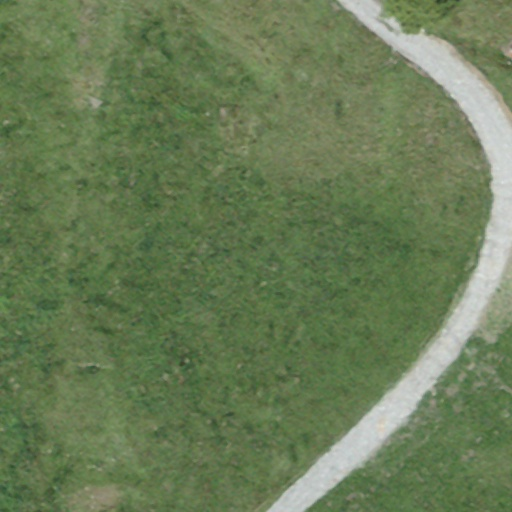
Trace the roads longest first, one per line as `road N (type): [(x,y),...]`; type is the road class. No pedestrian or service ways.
road 1 (track): [(347,0),(490,118),(511,169),(495,276)]
road 2 (track): [(495,276),(283,511)]
